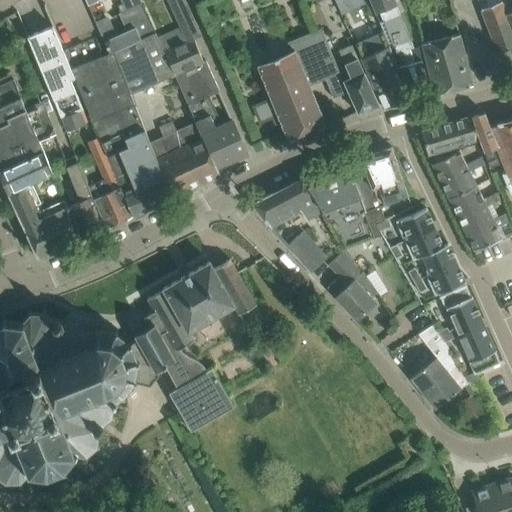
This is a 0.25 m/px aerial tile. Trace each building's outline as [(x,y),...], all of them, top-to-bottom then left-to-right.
[(109,54),(113,52),(155,33),(149,19),(140,0),(85,0),(87,4),(94,0),(123,0),(127,8),(119,11),(128,29),(104,41),(109,54)] [(156,16),(149,19),(155,33),(164,52),(194,39),(199,31),(184,0),(166,0),(181,31),(165,38),(161,28),(156,16)] [(335,0),(340,12),(364,3),(362,0),(335,0)] [(394,0),(370,0),(376,13),(380,12),(402,64),(398,66),(412,98),(431,93),(425,73),(421,59),(414,61),(409,48),(414,46),(394,0)] [(502,1),(481,9),(498,53),(511,47),(511,11),(507,13),(502,1)] [(70,70),(71,69),(52,26),(27,36),(35,55),(66,130),(84,123),(79,110),(82,109),(70,79),(74,78),(70,70)] [(373,79),(377,90),(384,109),(412,98),(398,66),(382,30),(356,42),(373,79)] [(113,52),(130,94),(174,76),(164,52),(155,33),(113,52)] [(459,34),(420,44),(434,95),(473,85),(459,34)] [(294,49),(257,64),(264,80),(288,140),(287,140),(288,141),(325,125),(308,83),(324,77),(332,98),(346,92),(324,38),(294,50),(294,49)] [(194,39),(164,52),(174,76),(195,122),(219,176),(220,176),(216,167),(247,153),(232,120),(221,125),(207,97),(219,91),(205,60),(203,61),(194,39)] [(342,81),(357,112),(378,105),(370,87),(351,45),(339,51),(351,77),(342,81)] [(109,54),(71,69),(70,70),(74,78),(92,122),(105,117),(110,129),(123,161),(132,183),(125,186),(135,208),(142,205),(144,211),(174,197),(167,183),(150,141),(134,104),(130,94),(113,52),(109,54)] [(0,124),(9,120),(8,117),(43,102),(42,100),(25,107),(21,98),(11,72),(0,77),(0,124)] [(9,120),(0,124),(0,175),(8,192),(27,183),(54,171),(39,140),(54,133),(43,102),(8,117),(9,120)] [(497,145),(489,125),(484,113),(471,116),(479,139),(489,166),(498,163),(492,147),(497,145)] [(479,139),(471,116),(421,131),(428,155),(447,149),(479,139)] [(511,119),(489,125),(497,145),(507,171),(502,173),(506,185),(511,182),(511,119)] [(174,197),(219,176),(195,122),(150,141),(167,183),(174,197)] [(123,161),(110,129),(97,134),(101,141),(92,145),(96,156),(106,179),(89,186),(91,190),(107,228),(132,216),(144,211),(142,205),(135,208),(125,186),(132,183),(123,161)] [(392,147),(360,157),(371,184),(373,184),(378,201),(407,191),(392,147)] [(458,150),(432,163),(441,181),(468,168),(469,171),(484,164),(481,157),(466,165),(458,150)] [(66,205),(66,206),(81,240),(107,228),(91,190),(89,186),(80,165),(77,159),(66,164),(81,199),(66,205)] [(348,161),(303,178),(322,210),(321,211),(344,248),(345,248),(382,235),(380,231),(379,229),(376,223),(363,192),(360,193),(348,161)] [(468,168),(441,181),(449,198),(476,185),(469,171),(468,168)] [(256,207),(269,226),(301,209),(307,219),(321,211),(322,210),(303,178),(302,179),(258,200),(256,207)] [(27,183),(8,192),(23,226),(38,259),(81,240),(66,206),(47,215),(45,210),(40,212),(27,183)] [(476,185),(449,198),(457,215),(484,202),(486,206),(500,199),(496,192),(483,198),(476,185)] [(484,202),(457,215),(465,232),(492,219),(486,206),(484,202)] [(426,208),(400,219),(409,239),(435,227),(426,208)] [(505,213),(492,219),(465,232),(474,250),(502,238),(497,226),(509,220),(505,213)] [(384,219),(376,223),(379,229),(380,231),(391,226),(387,218),(384,219)] [(435,227),(409,239),(417,258),(422,256),(422,255),(443,246),(443,245),(435,227)] [(301,231),(287,245),(312,271),(326,258),(301,231)] [(443,246),(422,255),(422,256),(430,274),(456,262),(448,243),(443,245),(443,246)] [(396,244),(389,248),(395,258),(402,254),(396,244)] [(339,276),(327,287),(356,319),(371,306),(375,302),(371,297),(377,291),(362,271),(360,272),(353,264),(354,262),(345,248),(341,252),(328,264),(339,276)] [(0,476),(4,479),(3,482),(6,483),(7,481),(18,480),(19,483),(22,482),(21,479),(27,473),(28,473),(30,471),(45,473),(45,478),(49,478),(49,477),(64,471),(64,472),(67,470),(64,465),(73,454),(76,454),(77,453),(84,454),(85,457),(88,456),(87,453),(96,446),(99,447),(100,444),(97,443),(98,432),(99,432),(101,431),(102,430),(103,429),(104,428),(104,427),(104,425),(103,424),(102,423),(104,422),(107,426),(114,419),(111,416),(114,417),(115,415),(113,413),(113,405),(114,405),(115,405),(115,404),(116,403),(116,402),(116,401),(116,400),(122,396),(124,399),(126,397),(124,394),(134,382),(137,383),(138,382),(150,385),(158,373),(156,369),(164,364),(177,387),(169,392),(191,430),(233,405),(210,368),(205,371),(203,367),(181,351),(179,347),(194,339),(188,330),(233,304),(239,314),(256,304),(230,258),(213,268),(209,261),(163,288),(164,289),(147,298),(153,309),(141,316),(148,328),(137,334),(136,332),(134,334),(136,338),(129,344),(116,333),(118,330),(115,329),(114,332),(98,330),(98,326),(94,327),(95,330),(85,331),(77,324),(77,322),(75,320),(73,324),(64,324),(61,319),(59,318),(57,318),(56,319),(54,320),(53,321),(45,313),(46,310),(44,309),(42,312),(31,313),(30,310),(27,311),(29,314),(21,322),(6,320),(5,315),(2,315),(3,321),(0,321),(0,476)] [(456,262),(430,274),(439,293),(465,282),(456,262)] [(414,267),(407,271),(413,282),(420,278),(414,267)] [(420,278),(413,282),(419,292),(426,288),(420,278)] [(466,286),(440,297),(446,311),(457,335),(484,324),(472,297),(471,297),(466,286)] [(484,324),(457,335),(468,360),(474,374),(500,362),(495,351),(496,351),(484,324)] [(424,333),(431,341),(438,335),(433,327),(424,333)] [(446,328),(437,331),(441,339),(443,342),(451,339),(447,330),(446,328)] [(443,351),(411,376),(410,377),(423,392),(457,365),(443,342),(441,339),(436,343),(443,351)] [(457,365),(423,392),(435,408),(464,385),(470,395),(472,394),(474,393),(460,370),(457,365)] [(470,395),(458,402),(470,422),(484,414),(472,394),(470,395)] [(511,511),(511,476),(492,483),(501,511),(511,511)] [(471,490),(475,504),(465,507),(466,511),(501,511),(492,483),(471,490)]
